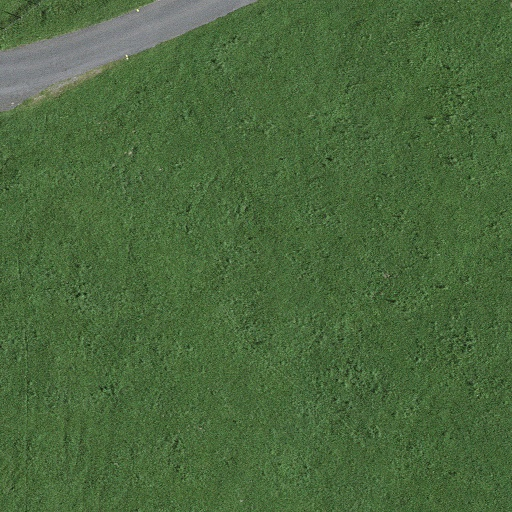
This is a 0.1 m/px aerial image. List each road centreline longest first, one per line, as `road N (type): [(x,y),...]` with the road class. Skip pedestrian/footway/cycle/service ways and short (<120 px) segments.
road 1 (track): [(511,466),(315,237),(119,38)]
road 2 (unclassified): [(0,73),(56,62),(207,0)]
